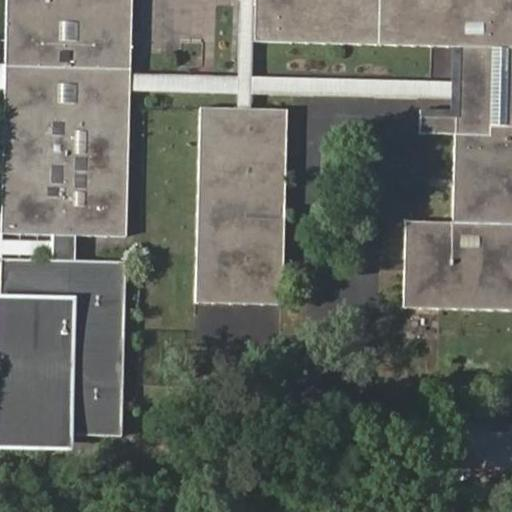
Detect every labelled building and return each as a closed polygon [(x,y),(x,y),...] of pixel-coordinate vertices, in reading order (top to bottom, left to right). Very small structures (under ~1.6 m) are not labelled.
[(126,239),(130,88),(131,72),(132,0),(6,0),(4,69),(4,86),(0,219),(0,233),(53,235),(52,261),(2,259),(1,297),(0,297),(0,448),(68,451),(69,434),(120,436),(125,261),(75,260),(76,237),(126,239)] [(251,40),(252,0),(238,0),(236,75),(251,75),(251,40)] [(511,0),(252,0),(251,40),(454,44),(453,81),(453,98),(452,223),(405,223),(403,306),(511,308),(511,0)] [(249,92),(453,98),(453,81),(251,75),(236,75),(131,72),(130,88),(236,91),(249,92)] [(249,108),(249,92),(236,91),(236,107),(249,108)] [(249,108),(236,107),(198,106),(193,299),(281,304),(287,109),(249,108)] [(452,424),(451,472),(511,472),(511,425),(507,425),(507,434),(490,434),(491,424),(452,424)]
